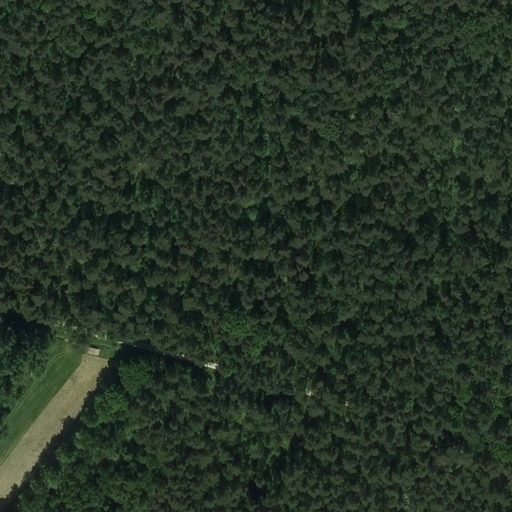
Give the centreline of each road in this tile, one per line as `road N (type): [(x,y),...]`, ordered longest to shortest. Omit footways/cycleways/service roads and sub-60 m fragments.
road 1 (track): [(511,446),(0,308)]
road 2 (track): [(240,377),(281,106),(288,0)]
